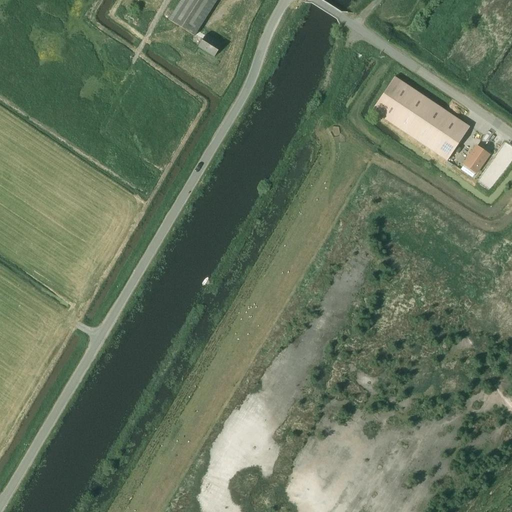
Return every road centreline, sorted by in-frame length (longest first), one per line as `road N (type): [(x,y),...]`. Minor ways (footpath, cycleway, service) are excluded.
road 1 (unclassified): [(0,507),(249,84),(285,0)]
road 2 (unclassified): [(511,134),(313,0)]
